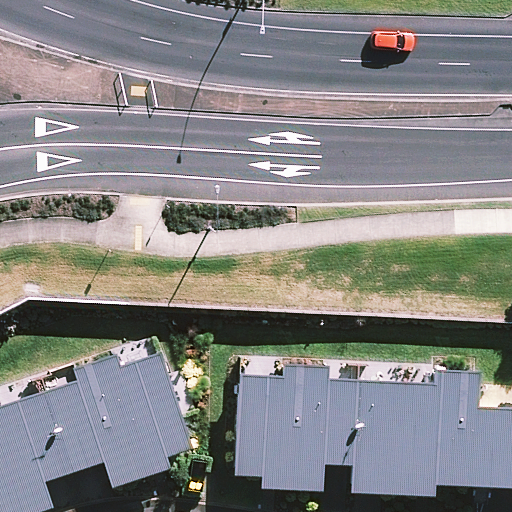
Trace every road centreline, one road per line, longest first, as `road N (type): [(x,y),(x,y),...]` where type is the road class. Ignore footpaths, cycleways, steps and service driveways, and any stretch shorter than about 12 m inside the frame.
road 1 (secondary): [(511,161),(65,145),(0,150)]
road 2 (secondary): [(29,0),(201,46),(511,66)]
